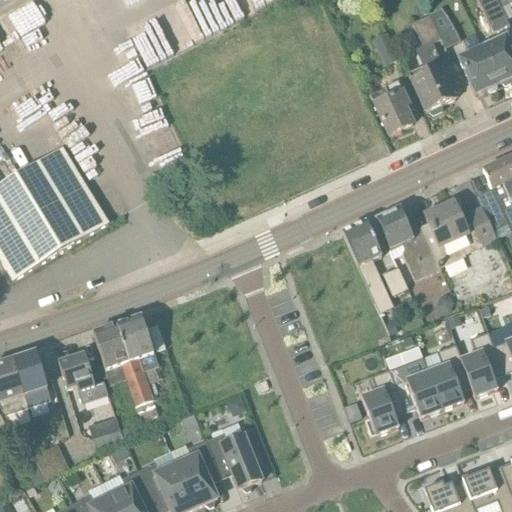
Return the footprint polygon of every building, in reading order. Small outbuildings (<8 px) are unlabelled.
[(506,24),(500,11),(500,10),(495,0),(476,0),(491,32),(506,24)] [(511,5),(511,1),(511,0),(495,0),(500,10),(500,11),(511,5)] [(447,16),(432,22),(441,43),(446,52),(460,45),(447,16)] [(413,82),(411,83),(427,116),(455,103),(440,71),(442,70),(431,47),(441,43),(432,22),(430,18),(412,26),(422,49),(415,52),(423,69),(410,75),(413,82)] [(399,63),(386,36),(370,43),(383,71),(399,63)] [(496,89),(499,88),(481,50),(476,39),(465,44),(468,58),(458,62),(475,99),(487,93),(490,96),(496,93),(496,89)] [(481,50),(499,88),(511,81),(511,54),(505,39),(481,50)] [(389,100),(374,106),(389,139),(413,128),(405,110),(408,108),(398,85),(385,90),(389,100)] [(36,160),(65,141),(42,106),(29,115),(40,133),(49,146),(33,156),(36,160)] [(63,151),(0,189),(0,263),(13,285),(108,227),(63,151)] [(511,162),(483,175),(491,194),(478,200),(493,235),(509,227),(511,234),(511,162)] [(496,242),(493,235),(482,211),(468,217),(469,220),(461,224),(453,207),(425,220),(428,228),(421,231),(440,272),(441,272),(445,270),(445,271),(467,261),(466,258),(497,244),(496,242)] [(441,272),(440,272),(421,231),(410,236),(399,213),(376,224),(391,255),(400,250),(416,285),(441,274),(441,272)] [(374,266),(382,263),(366,228),(343,238),(351,257),(380,318),(395,311),(374,266)] [(383,279),(393,300),(409,293),(399,272),(383,279)] [(451,314),(454,306),(451,300),(444,297),(439,301),(436,310),(438,315),(445,318),(451,314)] [(488,310),(479,313),(482,321),(490,318),(488,310)] [(459,320),(449,324),(452,333),(463,329),(459,320)] [(144,376),(158,371),(141,322),(118,330),(131,366),(121,370),(125,384),(126,383),(136,411),(154,405),(144,376)] [(111,389),(125,384),(121,370),(131,366),(118,330),(93,338),(106,376),(107,376),(111,389)] [(414,348),(411,340),(402,344),(405,352),(414,348)] [(511,346),(494,353),(504,380),(511,377),(511,346)] [(442,373),(427,378),(442,417),(464,408),(460,397),(470,393),(471,393),(461,366),(461,365),(456,351),(437,358),(442,373)] [(461,366),(471,393),(470,393),(475,404),(497,396),(493,385),(504,380),(494,353),(461,365),(461,366)] [(29,412),(51,405),(36,357),(13,364),(29,412)] [(105,386),(95,389),(85,358),(58,366),(67,395),(77,392),(82,408),(109,399),(105,386)] [(6,419),(29,412),(13,364),(0,368),(0,408),(0,409),(3,408),(6,419)] [(395,391),(389,376),(371,383),(377,398),(361,403),(370,426),(365,428),(371,444),(398,433),(394,422),(405,418),(395,391)] [(427,378),(395,391),(405,418),(416,414),(420,425),(442,417),(427,378)] [(242,400),(227,405),(232,420),(247,414),(242,400)] [(344,411),(350,426),(361,422),(356,407),(344,411)] [(5,428),(0,430),(0,451),(13,445),(5,428)] [(137,441),(132,428),(121,432),(126,445),(137,441)] [(97,458),(125,446),(121,433),(109,437),(93,442),(97,458)] [(224,437),(206,444),(219,476),(230,471),(239,493),(241,492),(246,496),(251,494),(252,488),(262,484),(244,439),(227,446),(224,437)] [(191,461),(176,468),(195,511),(196,511),(205,508),(209,511),(214,510),(215,504),(217,502),(208,480),(219,476),(206,444),(187,452),(191,461)] [(32,460),(38,473),(64,460),(58,448),(32,460)] [(511,466),(500,470),(511,501),(511,459),(509,461),(511,466)] [(38,473),(32,460),(22,465),(34,489),(44,484),(38,473)] [(64,460),(38,473),(44,484),(69,472),(64,460)] [(155,467),(138,475),(155,511),(156,511),(167,507),(169,511),(195,511),(176,468),(160,476),(155,467)] [(461,479),(463,485),(473,511),(477,511),(497,505),(499,511),(511,511),(511,501),(500,470),(489,474),(487,469),(461,479)] [(126,492),(109,500),(115,511),(155,511),(138,475),(122,483),(126,492)] [(450,483),(424,493),(430,511),(473,511),(463,485),(452,489),(450,483)] [(91,499),(73,509),(75,511),(115,511),(109,500),(95,508),(91,499)]
